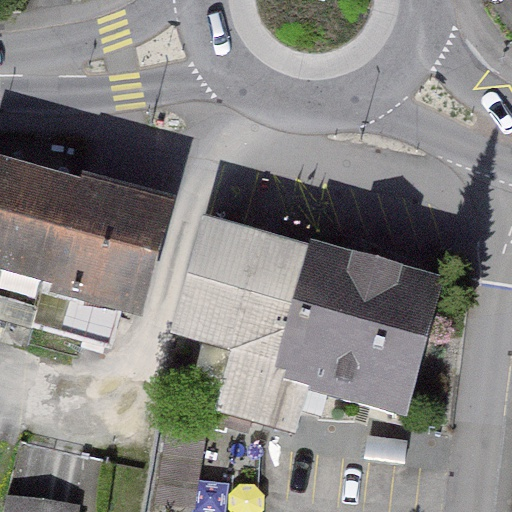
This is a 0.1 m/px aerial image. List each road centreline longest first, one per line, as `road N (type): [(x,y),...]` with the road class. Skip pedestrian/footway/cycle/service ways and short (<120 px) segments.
road 1 (residential): [(261,93),(222,141),(190,208),(156,327),(134,511)]
road 2 (residential): [(511,230),(486,338),(465,511)]
road 3 (tertiary): [(211,38),(120,61),(0,72)]
road 4 (secondary): [(261,93),(335,103),(371,89),(399,64)]
road 5 (secondary): [(399,64),(467,113),(511,131)]
